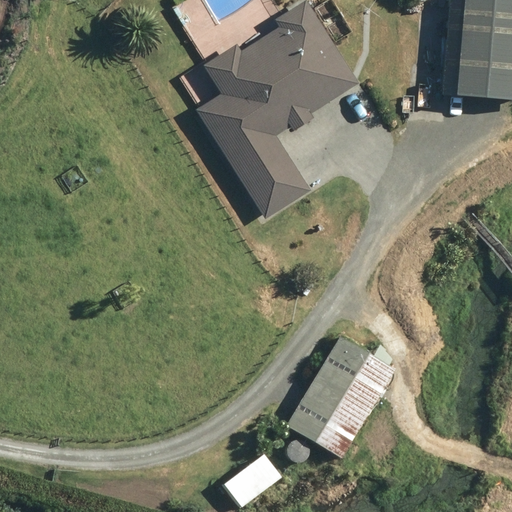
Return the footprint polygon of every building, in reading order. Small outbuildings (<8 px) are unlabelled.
[(234,45),(202,65),(220,93),(194,109),(263,219),(308,190),(273,135),(288,126),(290,130),(311,117),(308,113),(356,83),(304,0),(273,20),(278,28),(239,52),(234,45)] [(511,0),(447,0),(446,25),(511,29),(511,0)] [(192,89),(200,102),(213,95),(205,82),(192,89)] [(338,335),(284,426),(339,459),(393,368),(338,335)] [(267,454),(227,485),(244,508),(284,477),(267,454)]
